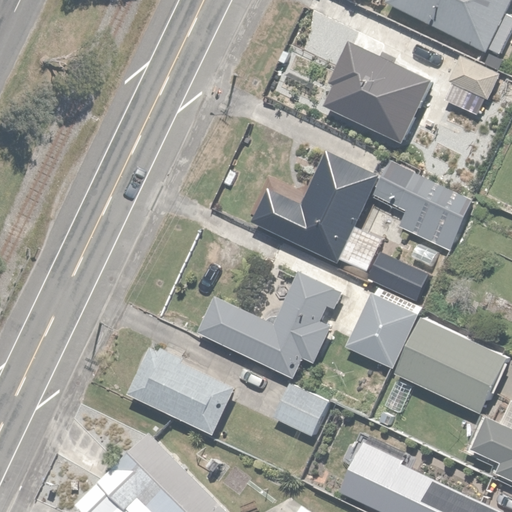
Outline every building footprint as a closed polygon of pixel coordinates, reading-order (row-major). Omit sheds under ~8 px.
[(511,0),(391,0),(491,52),(495,45),(504,50),(511,34),(511,14),(511,11),(511,0)] [(337,85),(328,104),(408,142),(437,81),(353,41),(333,83),(337,85)] [(505,72),(464,54),(453,80),(457,81),(450,98),(481,112),(489,94),(494,96),(505,72)] [(451,249),(474,197),(393,160),(386,175),(333,150),(309,202),(274,185),(258,220),(371,273),(388,238),(363,227),(377,196),(410,211),(403,227),(451,249)] [(222,294),(204,331),(296,377),(307,354),(318,360),(351,293),(305,270),(279,322),(222,294)] [(399,371),(426,313),(376,289),(349,347),(399,371)] [(511,353),(426,313),(399,371),(485,412),(511,355),(511,353)] [(157,342),(134,392),(207,427),(204,435),(216,441),(243,383),(157,342)] [(335,400),(294,381),(278,416),(319,434),(335,400)] [(508,462),(504,471),(511,474),(511,411),(509,419),(495,413),(479,449),(508,462)] [(237,511),(154,429),(81,503),(89,511),(237,511)] [(511,511),(511,509),(368,442),(345,490),(391,511),(511,511)] [(321,511),(309,503),(301,511),(321,511)]
